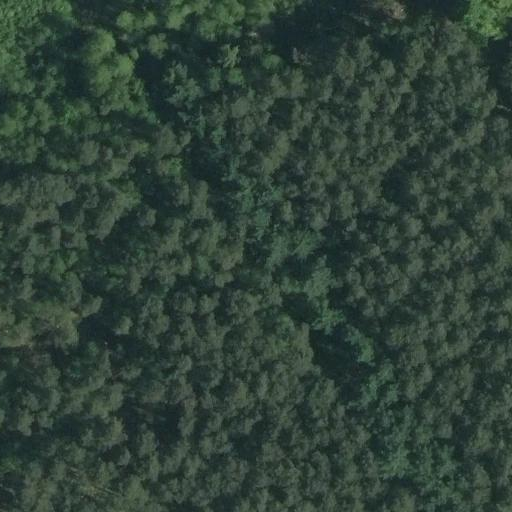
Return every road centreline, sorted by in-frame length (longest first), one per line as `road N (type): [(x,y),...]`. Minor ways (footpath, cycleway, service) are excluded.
road 1 (track): [(431,511),(258,258)]
road 2 (track): [(258,258),(180,143),(178,117),(285,50)]
road 3 (track): [(258,258),(144,326)]
